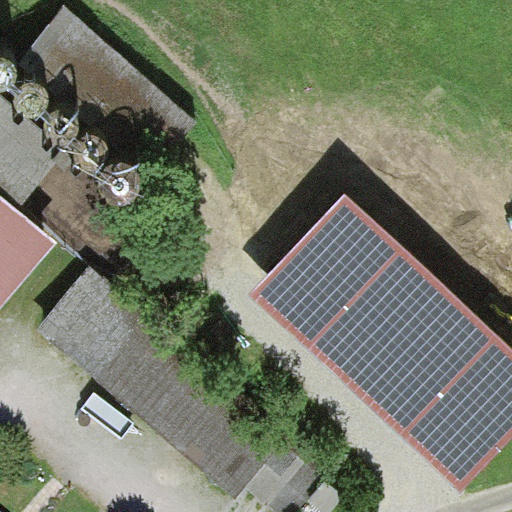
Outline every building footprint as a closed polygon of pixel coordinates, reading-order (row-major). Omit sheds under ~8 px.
[(66,30),(13,93),(122,185),(175,122),(66,30)] [(0,223),(5,228),(58,166),(0,116),(0,223)] [(511,429),(511,356),(346,201),(259,294),(461,483),(511,429)] [(0,308),(42,259),(5,228),(0,223),(0,308)] [(91,283),(41,343),(226,497),(276,438),(91,283)]
